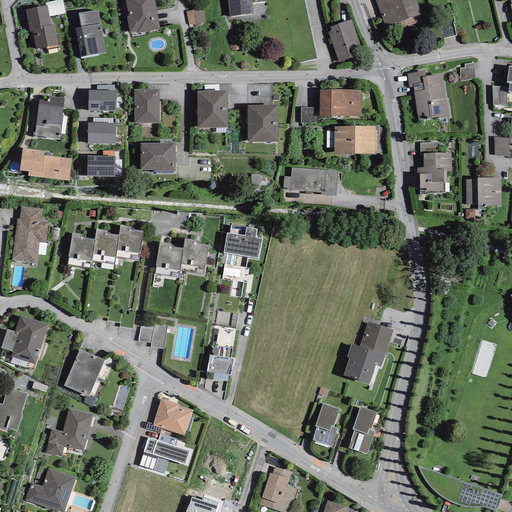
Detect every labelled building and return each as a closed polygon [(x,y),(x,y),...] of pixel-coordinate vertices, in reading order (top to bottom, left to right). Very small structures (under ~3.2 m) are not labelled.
[(61,0),(46,3),(47,6),(49,17),(65,14),(62,0),(61,0)] [(153,0),(124,0),(128,18),(126,18),(129,34),(136,32),(137,35),(159,30),(153,0)] [(265,0),(226,0),(229,18),(253,15),(252,4),(266,3),(265,0)] [(375,0),(386,28),(421,15),(415,0),(375,0)] [(47,6),(25,10),(29,33),(32,32),(42,30),(42,28),(51,26),(49,17),(47,6)] [(81,29),(100,26),(98,12),(78,15),(81,29)] [(204,12),(189,15),(191,29),(207,25),(204,12)] [(351,21),(329,28),(330,32),(328,33),(338,63),(363,54),(351,21)] [(51,26),(42,28),(42,30),(32,32),(36,51),(58,46),(54,25),(51,26)] [(81,29),(75,30),(80,58),(105,54),(100,26),(81,29)] [(476,83),(475,69),(462,69),(463,83),(476,83)] [(445,75),(413,79),(419,123),(451,119),(445,75)] [(159,89),(134,89),(134,123),(159,123),(159,89)] [(88,111),(116,111),(116,91),(88,90),(88,111)] [(226,91),(197,91),(197,128),(227,127),(226,91)] [(323,119),(366,120),(367,94),(324,92),(323,119)] [(63,108),(38,104),(34,134),(58,138),(63,108)] [(277,105),(247,106),(248,141),(278,141),(277,105)] [(303,126),(316,126),(316,111),(303,111),(303,126)] [(87,144),(116,144),(116,124),(87,123),(87,144)] [(339,158),(381,159),(382,131),(340,130),(339,158)] [(496,140),(496,159),(511,159),(511,141),(496,140)] [(175,144),(140,144),(140,171),(176,171),(175,144)] [(69,180),(72,157),(21,151),(18,174),(69,180)] [(87,176),(115,177),(115,157),(87,157),(87,176)] [(449,161),(423,161),(423,197),(449,197),(449,161)] [(337,171),(292,168),(290,190),(335,194),(337,171)] [(503,185),(466,185),(467,215),(503,215),(503,185)] [(36,264),(39,242),(45,243),(48,223),(41,222),(42,209),(21,207),(19,219),(17,219),(12,260),(36,264)] [(119,236),(115,257),(138,261),(143,231),(134,229),(134,227),(120,225),(119,236)] [(256,229),(246,227),(245,235),(227,232),(223,253),(226,253),(222,279),(243,282),(247,257),(258,258),(262,239),(255,237),(256,229)] [(94,240),(91,261),(114,265),(115,257),(119,236),(108,234),(109,231),(96,229),(94,240)] [(85,235),(72,233),(68,257),(69,257),(69,258),(91,262),(91,261),(94,240),(85,238),(85,235)] [(183,250),(179,271),(203,275),(205,267),(208,245),(197,244),(198,241),(184,239),(183,250)] [(172,245),(159,243),(154,274),(178,278),(179,271),(183,250),(172,248),(172,245)] [(48,324),(19,315),(14,332),(18,333),(12,352),(11,357),(12,358),(11,363),(33,370),(48,324)] [(349,358),(343,376),(369,384),(375,365),(381,367),(393,330),(367,322),(359,346),(351,344),(346,357),(349,358)] [(215,326),(211,355),(231,358),(235,329),(215,326)] [(155,332),(143,331),(141,347),(166,350),(169,329),(155,328),(155,332)] [(1,348),(12,352),(18,333),(14,332),(7,329),(1,348)] [(104,360),(80,349),(64,386),(86,396),(88,397),(89,394),(104,360)] [(209,355),(207,372),(214,373),(228,375),(231,375),(233,359),(231,358),(211,355),(209,355)] [(228,375),(214,373),(213,379),(227,381),(228,375)] [(320,387),(318,394),(327,397),(329,390),(320,387)] [(27,394),(8,388),(2,405),(0,403),(0,429),(6,431),(7,428),(17,431),(22,414),(21,414),(27,394)] [(96,398),(89,394),(88,397),(86,396),(84,402),(93,406),(96,398)] [(179,404),(161,399),(153,424),(152,426),(161,428),(184,436),(192,410),(178,406),(179,404)] [(316,427),(312,440),(331,447),(337,428),(333,427),(339,409),(323,403),(315,426),(316,427)] [(354,430),(348,448),(366,454),(374,431),(371,430),(377,413),(360,407),(352,430),(354,430)] [(62,432),(51,429),(45,453),(61,457),(64,447),(83,451),(93,415),(68,409),(62,432)] [(160,433),(161,428),(152,426),(153,424),(148,422),(146,428),(160,433)] [(160,434),(158,440),(176,446),(178,439),(160,434)] [(158,440),(147,438),(143,452),(158,457),(168,460),(188,466),(192,451),(176,446),(158,440)] [(154,470),(158,457),(143,452),(139,465),(154,470)] [(164,473),(168,460),(158,457),(154,470),(164,473)] [(272,457),(270,463),(281,467),(283,461),(272,457)] [(502,495),(418,466),(419,469),(420,471),(422,475),(424,478),(425,482),(428,484),(430,487),(432,490),(436,493),(439,496),(443,499),(446,500),(449,502),(453,503),(457,504),(462,506),(465,507),(469,507),(473,508),(477,508),(480,507),(484,507),(496,511),(502,495)] [(262,498),(259,505),(280,511),(289,511),(297,489),(287,486),(291,473),(274,467),(272,474),(270,473),(261,498),(262,498)] [(64,511),(75,478),(48,468),(42,486),(31,482),(25,500),(61,511),(64,511)] [(215,511),(219,503),(203,498),(202,500),(192,497),(189,506),(188,506),(185,511),(215,511)] [(327,501),(323,511),(353,511),(354,510),(327,501)]
